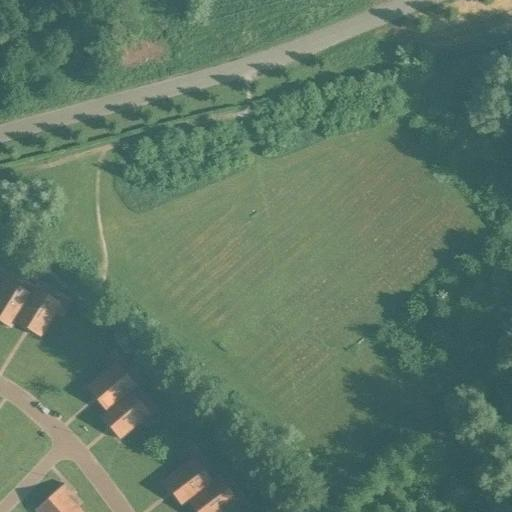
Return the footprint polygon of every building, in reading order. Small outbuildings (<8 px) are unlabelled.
[(9,328),(34,287),(33,287),(28,294),(4,280),(5,279),(4,278),(0,284),(0,320),(9,326),(8,327),(9,328)] [(9,328),(12,323),(14,320),(38,335),(37,336),(38,336),(58,304),(59,303),(58,302),(58,303),(34,288),(34,287),(9,328)] [(98,416),(99,416),(135,385),(134,384),(133,385),(115,364),(116,363),(115,362),(85,388),(86,389),(87,388),(105,410),(98,416)] [(135,385),(99,416),(99,417),(100,416),(118,437),(118,438),(118,439),(120,437),(148,413),(147,412),(147,413),(128,391),(135,385)] [(180,505),(218,477),(218,476),(210,482),(193,459),(194,459),(193,458),(162,481),(163,482),(164,482),(181,504),(180,505)] [(218,477),(180,505),(180,506),(188,500),(196,511),(220,511),(234,502),(236,500),(235,499),(234,500),(217,478),(218,477)] [(63,485),(64,484),(64,483),(34,509),(35,510),(37,509),(39,511),(77,511),(65,498),(71,492),(71,491),(70,492),(70,493),(65,498),(57,490),(63,484),(63,485)]
